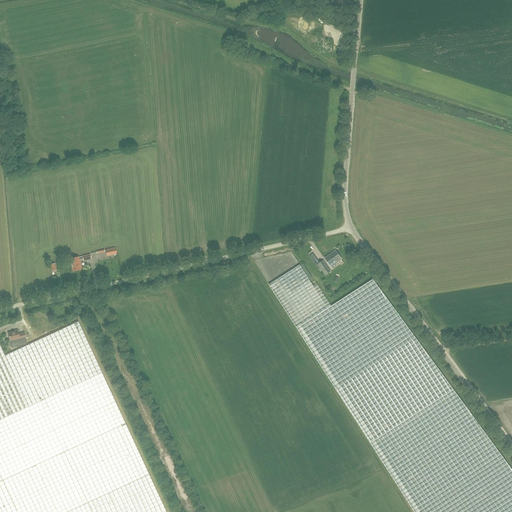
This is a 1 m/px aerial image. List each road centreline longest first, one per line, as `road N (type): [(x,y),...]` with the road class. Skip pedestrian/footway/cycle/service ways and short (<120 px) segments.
road 1 (unclassified): [(0,311),(351,226)]
road 2 (unclassified): [(511,449),(351,226)]
road 3 (unclassified): [(351,226),(344,181),(359,0)]
